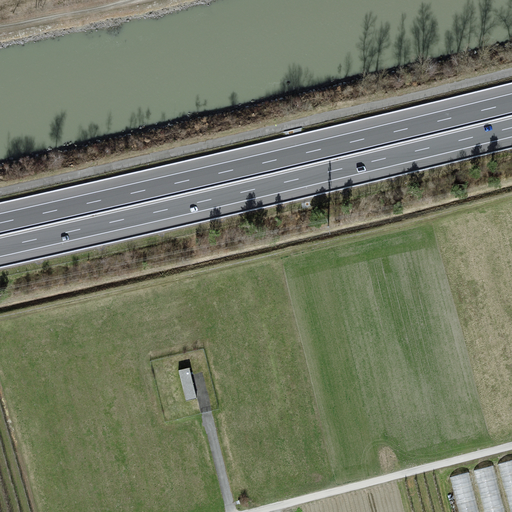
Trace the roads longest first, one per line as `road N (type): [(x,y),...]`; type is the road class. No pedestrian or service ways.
road 1 (track): [(0,318),(511,196)]
road 2 (motorway): [(511,101),(0,222)]
road 3 (unclassified): [(511,71),(0,192)]
road 4 (motorway): [(0,247),(511,127)]
road 5 (residential): [(265,511),(511,448)]
